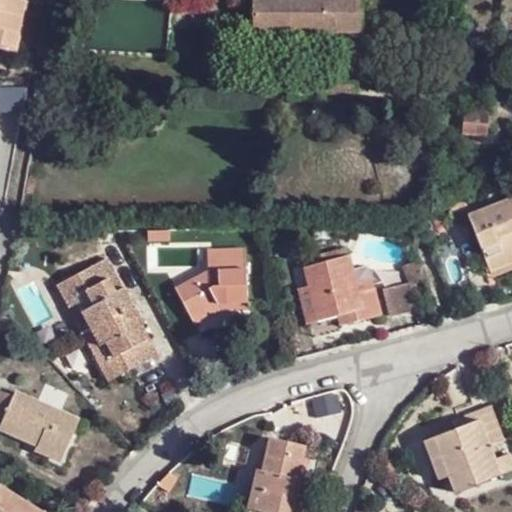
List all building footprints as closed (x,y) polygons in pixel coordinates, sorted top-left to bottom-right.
[(0,0),(0,44),(16,48),(27,2),(21,0),(0,0)] [(319,31),(362,31),(361,0),(250,0),(251,31),(289,32),(319,31)] [(490,74),(505,72),(501,56),(487,59),(490,74)] [(339,79),(285,82),(287,99),(340,99),(339,82),(339,79)] [(358,99),(357,82),(339,82),(340,99),(358,99)] [(142,83),(118,84),(119,102),(143,100),(142,89),(142,83)] [(490,113),(465,110),(463,130),(487,132),(490,113)] [(511,197),(469,212),(490,270),(511,261),(511,197)] [(349,311),(353,324),(384,313),(374,284),(357,290),(345,254),(300,268),(307,287),(318,321),(337,315),(349,311)] [(212,306),(241,306),(243,258),(205,255),(205,272),(169,294),(185,321),(212,306)] [(84,330),(130,306),(120,286),(115,289),(100,260),(49,287),(75,335),(84,330)] [(379,289),(386,318),(414,311),(407,282),(379,289)] [(307,325),(318,321),(307,287),(295,290),(307,325)] [(140,325),(130,306),(84,330),(100,360),(91,365),(101,382),(151,357),(135,328),(140,325)] [(342,327),(353,324),(349,311),(337,315),(342,327)] [(84,330),(75,335),(91,365),(100,360),(84,330)] [(0,415),(4,418),(12,400),(0,394),(0,415)] [(40,441),(65,452),(79,422),(14,395),(12,400),(4,418),(0,428),(0,429),(38,445),(40,441)] [(498,474),(493,458),(488,442),(504,436),(492,402),(459,413),(462,422),(434,431),(447,470),(453,488),(498,474)] [(437,473),(447,470),(434,431),(425,434),(437,473)] [(61,462),(65,452),(40,441),(38,445),(36,452),(61,462)] [(304,511),(308,497),(300,495),(303,484),(309,454),(276,446),(268,482),(271,483),(264,511),(304,511)] [(511,466),(508,452),(493,458),(498,474),(511,469),(511,466)] [(0,511),(36,511),(3,490),(5,488),(0,484),(0,511)] [(300,495),(308,497),(311,486),(303,484),(300,495)]
